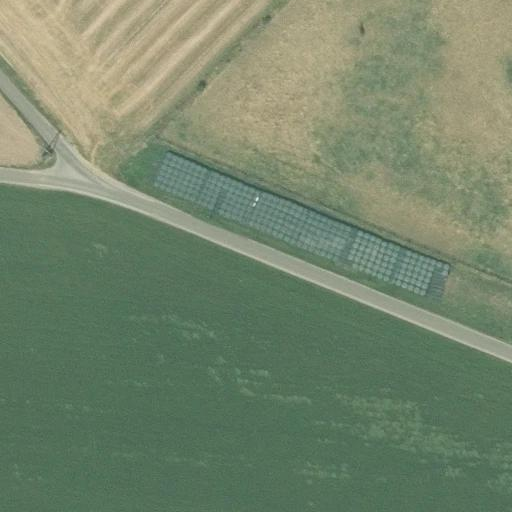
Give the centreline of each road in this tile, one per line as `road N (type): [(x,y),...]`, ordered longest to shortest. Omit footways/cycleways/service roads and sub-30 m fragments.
road 1 (unclassified): [(511,353),(88,181)]
road 2 (unclassified): [(88,181),(0,81)]
